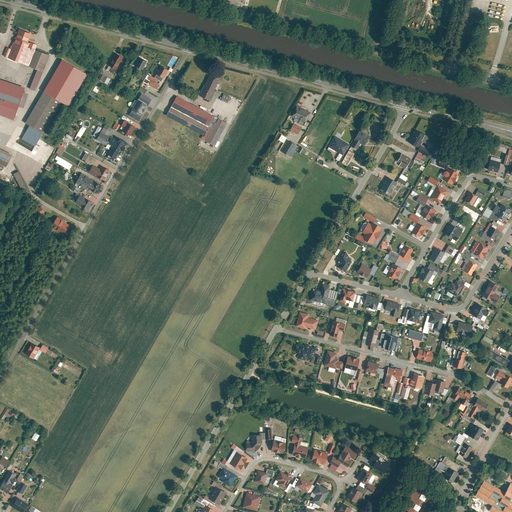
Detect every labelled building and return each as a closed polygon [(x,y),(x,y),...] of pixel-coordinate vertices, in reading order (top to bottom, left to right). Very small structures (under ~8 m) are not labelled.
[(7,57),(29,65),(35,49),(27,46),(28,45),(30,46),(32,41),(29,40),(32,34),(18,28),(10,48),(7,57)] [(49,55),(35,49),(29,65),(37,68),(43,71),(49,55)] [(123,57),(116,53),(109,65),(116,69),(123,57)] [(146,60),(139,57),(135,66),(142,69),(146,60)] [(43,91),(61,101),(67,105),(86,73),(62,59),(43,91)] [(116,69),(109,65),(106,69),(113,73),(116,69)] [(168,69),(161,65),(156,73),(163,77),(168,69)] [(43,71),(37,68),(30,88),(36,90),(43,71)] [(110,78),(102,74),(99,79),(107,84),(110,78)] [(150,74),(148,78),(151,80),(155,83),(157,78),(154,77),(150,74)] [(218,80),(209,75),(205,84),(204,83),(199,95),(210,100),(216,89),(214,88),(218,80)] [(23,87),(0,79),(0,113),(12,118),(16,106),(21,92),(23,87)] [(149,84),(157,89),(159,85),(155,83),(151,80),(149,84)] [(61,101),(43,91),(26,122),(30,124),(22,138),(35,146),(61,101)] [(27,94),(21,92),(16,106),(23,108),(27,94)] [(148,104),(151,98),(142,93),(138,99),(147,104),(148,104)] [(220,99),(227,102),(229,96),(222,93),(220,99)] [(213,115),(176,96),(166,115),(203,135),(213,115)] [(138,99),(129,115),(139,120),(143,113),(142,113),(147,104),(138,99)] [(310,112),(296,105),(291,115),(295,117),(294,121),(304,125),(310,112)] [(213,115),(203,135),(201,138),(215,145),(227,122),(213,115)] [(135,126),(127,122),(124,128),(122,131),(131,135),(135,126)] [(301,127),(293,123),(290,130),(298,134),(301,127)] [(108,135),(112,128),(104,124),(101,131),(108,135)] [(77,143),(86,128),(82,126),(73,141),(77,143)] [(370,135),(360,130),(351,146),(357,149),(360,143),(364,145),(370,135)] [(101,131),(96,139),(107,145),(108,143),(111,137),(108,135),(101,131)] [(424,135),(415,131),(409,142),(419,147),(424,135)] [(126,141),(116,136),(114,138),(111,145),(109,148),(110,149),(107,154),(108,154),(107,157),(113,160),(114,158),(115,158),(118,153),(119,153),(121,150),(122,150),(124,146),(126,141)] [(349,144),(334,136),(329,146),(343,154),(349,144)] [(298,145),(289,140),(282,152),(292,157),(298,145)] [(65,148),(60,146),(56,152),(62,155),(65,148)] [(11,153),(0,148),(0,162),(6,165),(11,153)] [(355,153),(349,150),(342,163),(348,166),(355,153)] [(97,159),(86,152),(82,158),(93,164),(94,165),(97,159)] [(395,164),(406,170),(412,158),(400,152),(395,164)] [(420,160),(422,155),(417,152),(413,159),(421,164),(422,161),(420,160)] [(508,165),(510,155),(504,154),(502,163),(508,165)] [(68,169),(71,164),(56,155),(53,161),(68,169)] [(439,162),(438,166),(445,168),(447,160),(438,158),(437,162),(439,162)] [(487,169),(497,172),(500,161),(490,159),(487,169)] [(53,164),(49,161),(45,168),(50,170),(53,164)] [(93,164),(89,171),(104,180),(110,170),(101,165),(100,168),(94,165),(93,164)] [(442,178),(452,183),(458,172),(448,167),(442,178)] [(27,189),(18,170),(12,173),(22,191),(27,189)] [(95,180),(81,173),(76,183),(89,190),(90,189),(95,180)] [(380,187),(391,193),(398,180),(387,174),(380,187)] [(429,176),(425,181),(434,186),(437,181),(429,176)] [(90,189),(96,192),(101,184),(95,180),(90,189)] [(430,198),(440,204),(448,188),(438,183),(430,198)] [(502,197),(510,198),(510,190),(503,189),(502,197)] [(464,200),(473,204),(477,195),(469,191),(464,200)] [(92,201),(77,193),(73,201),(88,209),(92,201)] [(496,214),(505,219),(511,208),(501,203),(496,214)] [(420,215),(430,220),(436,209),(425,204),(420,215)] [(35,217),(43,212),(40,206),(32,211),(35,217)] [(373,221),(375,217),(364,211),(361,216),(373,221)] [(408,218),(416,221),(418,217),(410,213),(408,218)] [(69,224),(57,216),(51,226),(63,234),(69,224)] [(360,238),(372,244),(381,227),(369,221),(360,238)] [(411,231),(421,236),(426,226),(416,221),(411,231)] [(445,235),(456,240),(462,228),(451,223),(445,235)] [(488,235),(495,239),(500,229),(493,225),(488,235)] [(473,252),(483,257),(488,246),(478,241),(473,252)] [(399,254),(408,258),(413,248),(404,244),(399,254)] [(469,257),(471,252),(465,249),(466,247),(461,244),(458,251),(459,251),(453,262),(456,263),(460,256),(465,258),(466,255),(469,257)] [(430,259),(439,264),(445,251),(436,247),(430,259)] [(395,262),(399,254),(389,249),(384,259),(387,261),(388,259),(395,262)] [(333,266),(345,272),(353,256),(341,250),(333,266)] [(463,270),(471,274),(476,263),(469,259),(463,270)] [(357,272),(366,277),(371,268),(361,263),(357,272)] [(386,275),(395,279),(401,267),(392,263),(386,275)] [(419,279),(427,283),(433,271),(425,267),(419,279)] [(448,291),(460,296),(465,284),(454,279),(448,291)] [(490,280),(483,295),(493,300),(500,284),(490,280)] [(313,288),(310,300),(325,303),(328,292),(330,285),(322,283),(320,290),(313,288)] [(342,288),(339,297),(338,301),(345,302),(346,299),(354,301),(356,292),(342,288)] [(380,298),(367,294),(364,305),(377,309),(380,298)] [(397,316),(398,313),(401,304),(387,300),(385,309),(391,311),(390,314),(397,316)] [(472,314),(485,320),(490,308),(478,302),(472,314)] [(423,311),(411,308),(408,319),(421,322),(423,311)] [(439,331),(441,325),(444,315),(431,311),(428,322),(434,323),(433,329),(439,331)] [(309,314),(300,312),(296,326),(305,328),(305,326),(316,329),(318,320),(308,317),(309,314)] [(345,323),(341,322),(332,319),(329,334),(337,336),(339,329),(343,330),(345,323)] [(455,331),(469,335),(472,324),(458,321),(455,331)] [(369,328),(365,344),(374,346),(378,330),(369,328)] [(387,349),(392,332),(386,331),(381,347),(387,349)] [(398,334),(392,332),(387,349),(394,351),(398,334)] [(40,347),(31,342),(25,354),(33,358),(40,347)] [(403,353),(411,355),(414,344),(406,342),(403,353)] [(43,344),(40,349),(54,357),(56,352),(43,344)] [(297,357),(311,361),(311,363),(318,365),(321,355),(314,353),(315,348),(300,344),(297,357)] [(419,349),(417,358),(430,361),(433,353),(419,349)] [(453,366),(462,369),(466,351),(458,349),(453,366)] [(344,359),(336,357),(337,352),(327,350),(323,365),(333,367),(342,369),(344,359)] [(488,358),(508,368),(511,360),(511,359),(492,350),(488,358)] [(347,356),(345,367),(356,369),(359,358),(347,356)] [(368,360),(365,370),(377,373),(379,363),(368,360)] [(403,370),(397,368),(388,366),(384,385),(393,387),(394,380),(400,381),(403,370)] [(406,392),(408,385),(421,388),(424,376),(413,372),(411,379),(405,377),(402,390),(406,392)] [(495,382),(508,389),(511,381),(511,377),(500,372),(495,382)] [(433,394),(434,390),(441,391),(444,380),(435,379),(435,383),(427,381),(424,392),(433,394)] [(465,405),(468,401),(471,395),(459,388),(455,394),(453,398),(457,400),(459,396),(464,399),(461,403),(465,405)] [(477,398),(474,405),(473,404),(468,414),(473,417),(478,408),(485,411),(489,404),(477,398)] [(468,434),(477,440),(484,429),(475,423),(468,434)] [(272,428),(265,429),(266,439),(273,438),(272,428)] [(328,433),(324,439),(329,443),(333,437),(328,433)] [(249,442),(246,442),(247,451),(256,450),(262,443),(262,434),(252,435),(252,439),(249,442)] [(295,443),(292,454),(305,458),(308,446),(300,444),(302,436),(293,434),(291,442),(295,443)] [(274,439),(271,450),(283,453),(286,443),(274,439)] [(459,452),(467,457),(473,446),(465,442),(459,452)] [(337,466),(340,460),(348,465),(355,451),(344,445),(338,457),(334,455),(330,462),(337,466)] [(314,449),(312,460),(325,463),(328,452),(314,449)] [(237,451),(230,462),(241,469),(248,457),(237,451)] [(374,462),(372,466),(385,473),(391,462),(378,455),(373,452),(368,459),(374,462)] [(11,461),(2,456),(0,460),(0,463),(7,467),(11,461)] [(441,462),(449,466),(443,476),(453,481),(458,472),(457,471),(460,465),(444,456),(441,462)] [(218,465),(222,468),(217,476),(222,479),(221,480),(230,486),(231,484),(237,475),(227,468),(228,466),(220,462),(218,465)] [(376,486),(368,482),(373,472),(362,467),(357,478),(366,483),(364,487),(372,492),(376,486)] [(265,483),(267,476),(272,477),(274,470),(267,468),(266,472),(257,469),(254,480),(265,483)] [(15,475),(8,470),(2,482),(0,481),(0,480),(0,487),(8,492),(13,484),(14,484),(16,480),(17,479),(14,477),(15,475)] [(280,470),(275,479),(278,480),(276,484),(286,489),(288,485),(292,477),(290,475),(291,474),(287,472),(286,474),(280,470)] [(301,475),(295,484),(308,492),(313,483),(301,475)] [(485,479),(476,495),(492,504),(489,509),(494,511),(511,511),(511,501),(509,500),(511,494),(511,484),(509,483),(505,490),(485,479)] [(227,491),(219,487),(220,484),(213,481),(211,484),(215,486),(208,497),(219,503),(227,491)] [(21,482),(17,490),(22,493),(27,485),(21,482)] [(330,490),(321,485),(318,483),(313,492),(316,494),(312,501),(320,506),(330,490)] [(416,484),(402,507),(410,511),(411,510),(414,511),(426,511),(435,497),(423,490),(424,489),(416,484)] [(352,485),(346,496),(356,502),(362,491),(352,485)] [(242,505),(257,509),(261,494),(246,490),(242,505)] [(194,503),(202,507),(203,504),(200,503),(201,499),(196,497),(194,503)] [(22,511),(28,503),(18,498),(12,506),(21,511),(22,511)] [(337,511),(336,511),(349,511),(352,507),(342,502),(337,511)]
